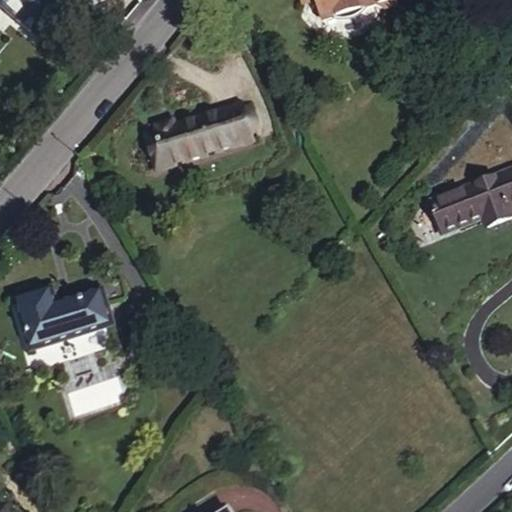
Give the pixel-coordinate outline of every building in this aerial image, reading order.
[(0,0),(0,8),(33,35),(59,4),(54,0),(0,0)] [(309,0),(297,0),(301,12),(312,9),(309,0)] [(398,12),(394,0),(309,0),(312,9),(317,8),(323,28),(333,25),(338,27),(344,27),(348,27),(354,25),(358,23),(362,21),(365,18),(368,15),(376,13),(383,16),(398,12)] [(241,104),(211,113),(223,149),(253,139),(241,104)] [(223,149),(211,113),(146,134),(157,170),(223,149)] [(511,171),(435,198),(442,220),(456,216),(459,226),(486,216),(489,228),(511,220),(511,171)] [(456,216),(442,220),(446,231),(459,226),(456,216)] [(11,288),(30,351),(117,324),(102,277),(66,288),(60,272),(11,288)]
